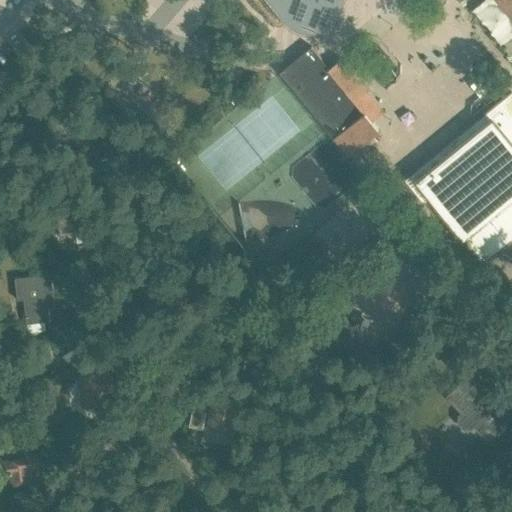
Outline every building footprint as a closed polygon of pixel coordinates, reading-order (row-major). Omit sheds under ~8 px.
[(273,0),(293,24),(300,28),(313,30),(320,29),(332,26),(342,0),(273,0)] [(327,69),(320,60),(323,57),(312,45),(280,71),(349,155),(381,129),(366,111),(378,101),(342,57),(327,69)] [(508,95),(405,178),(425,202),(431,197),(484,262),(511,238),(511,91),(510,94),(509,94),(508,95)] [(82,199),(54,204),(58,233),(87,228),(82,199)] [(50,273),(15,278),(18,300),(24,299),(27,324),(50,320),(48,306),(55,305),(50,273)] [(344,311),(333,340),(356,349),(368,320),(344,311)] [(463,337),(450,340),(454,355),(467,352),(463,337)] [(114,368),(79,372),(82,407),(101,405),(99,390),(116,388),(114,368)] [(511,410),(473,369),(447,393),(446,395),(481,432),(488,425),(495,433),(497,431),(498,432),(504,427),(503,426),(511,416),(511,410)] [(241,394),(210,390),(205,429),(236,433),(241,394)] [(31,467),(35,466),(34,455),(23,455),(23,458),(7,459),(9,485),(32,482),(31,467)] [(294,511),(317,511),(318,499),(294,499),(294,511)]
